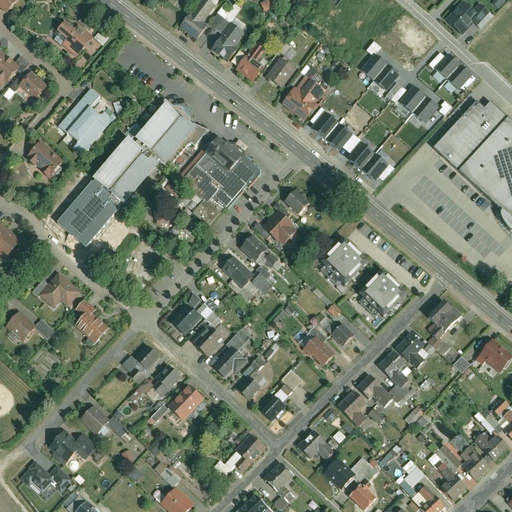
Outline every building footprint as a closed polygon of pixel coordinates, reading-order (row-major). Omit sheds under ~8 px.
[(0,0),(0,9),(5,14),(17,1),(15,0),(0,0)] [(201,0),(181,26),(196,38),(206,26),(201,22),(214,6),(207,0),(201,0)] [(481,16),(464,1),(446,21),(464,36),(481,16)] [(54,40),(76,58),(92,38),(76,26),(73,31),(63,23),(55,32),(58,35),(54,40)] [(231,24),(212,50),(227,61),(237,48),(233,45),(242,33),(231,24)] [(99,32),(93,39),(103,47),(109,40),(99,32)] [(370,48),(376,53),(377,54),(382,49),(374,43),(370,48)] [(283,44),(277,53),(288,61),(294,53),(283,44)] [(236,70),(253,82),(263,69),(255,63),(264,51),(256,45),(236,70)] [(366,52),(372,57),(376,53),(370,48),(366,52)] [(14,70),(16,68),(12,65),(0,54),(0,86),(14,70)] [(428,67),(432,71),(444,59),(440,55),(428,67)] [(20,57),(12,65),(16,68),(14,70),(20,75),(29,65),(20,57)] [(362,72),(374,82),(387,67),(375,57),(362,72)] [(446,82),(460,68),(449,57),(435,71),(446,82)] [(269,77),(282,87),(295,70),(282,60),(269,77)] [(374,82),(386,92),(399,77),(387,67),(374,82)] [(446,82),(458,93),(460,90),(471,79),(460,68),(446,82)] [(46,89),(29,75),(24,81),(18,88),(19,89),(34,102),(46,89)] [(18,88),(24,81),(19,76),(7,90),(13,95),(19,89),(18,88)] [(460,90),(463,93),(475,82),(472,78),(471,79),(460,90)] [(294,88),(282,104),(304,120),(315,104),(313,102),(322,89),(310,80),(300,93),(294,88)] [(406,93),(396,85),(385,99),(395,106),(406,93)] [(399,106),(411,116),(425,100),(412,89),(399,106)] [(92,106),(99,98),(90,91),(55,130),(65,138),(63,141),(73,150),(72,151),(80,157),(111,121),(103,114),(99,119),(87,109),(91,105),(92,106)] [(511,116),(489,95),(482,102),(476,96),(429,147),(495,209),(499,212),(501,221),(508,232),(511,236),(511,116)] [(231,147),(221,138),(211,131),(198,126),(189,120),(189,117),(186,114),(183,111),(184,109),(181,108),(177,108),(166,100),(136,145),(131,140),(57,225),(85,250),(158,163),(168,172),(176,162),(190,174),(182,183),(205,202),(195,214),(209,227),(223,210),(229,211),(259,175),(259,171),(244,158),(245,153),(237,146),(231,147)] [(425,100),(411,116),(424,126),(438,110),(425,100)] [(442,109),(438,114),(445,120),(453,110),(444,103),(440,108),(442,109)] [(310,123),(314,127),(324,115),(324,113),(321,110),(310,123)] [(314,127),(311,131),(324,142),(338,126),(324,115),(314,127)] [(352,137),(338,126),(324,142),(339,154),(342,150),(352,137)] [(342,150),(350,156),(360,144),(361,143),(353,137),(352,137),(342,150)] [(39,142),(25,161),(49,179),(63,161),(39,142)] [(350,156),(346,161),(361,172),(374,156),(360,144),(350,156)] [(374,156),(361,172),(374,184),(378,180),(388,168),(374,156)] [(388,168),(378,180),(382,184),(394,171),(389,167),(388,168)] [(308,206),(296,194),(286,205),(299,216),(308,206)] [(273,209),(277,212),(286,221),(290,216),(277,204),(273,209)] [(152,209),(153,224),(178,223),(178,208),(152,209)] [(277,212),(262,228),(269,235),(279,244),(279,243),(282,245),(295,231),(292,228),(293,227),(286,221),(277,212)] [(265,239),(269,235),(262,228),(257,224),(253,229),(265,239)] [(0,258),(4,262),(19,244),(0,228),(0,258)] [(253,235),(240,250),(254,263),(259,257),(271,268),(279,259),(253,235)] [(367,263),(343,240),(319,264),(343,288),(367,263)] [(249,281),(253,276),(233,258),(222,269),(243,288),(249,281)] [(405,295),(381,272),(358,296),(382,319),(405,295)] [(257,273),(253,276),(249,281),(265,295),(272,287),(257,273)] [(60,301),(68,308),(81,293),(58,274),(47,286),(38,297),(52,310),(60,301)] [(38,297),(47,286),(42,281),(31,294),(36,299),(38,297)] [(231,281),(227,286),(237,295),(241,290),(231,281)] [(87,314),(90,317),(95,311),(84,302),(75,312),(83,318),(87,314)] [(438,340),(462,316),(453,307),(451,309),(445,303),(430,318),(436,324),(429,331),(438,340)] [(327,312),(335,319),(340,313),(333,306),(327,312)] [(187,307),(171,324),(184,337),(201,320),(187,307)] [(199,316),(206,322),(213,314),(206,308),(199,316)] [(74,328),(95,346),(107,332),(90,317),(87,314),(83,318),(74,328)] [(206,322),(214,329),(221,322),(213,314),(206,322)] [(5,328),(22,343),(33,331),(32,330),(16,316),(5,328)] [(318,323),(322,328),(328,324),(324,318),(318,323)] [(40,321),(32,330),(33,331),(46,342),(54,333),(40,321)] [(333,326),(326,332),(342,348),(351,339),(340,327),(337,330),(333,326)] [(220,327),(213,335),(220,341),(227,333),(220,327)] [(205,357),(220,341),(213,335),(206,328),(198,336),(200,338),(193,346),(205,357)] [(320,348),(322,346),(327,341),(314,328),(309,334),(314,339),(313,340),(320,348)] [(241,331),(235,337),(244,345),(250,339),(241,331)] [(396,350),(415,369),(422,362),(414,354),(421,347),(410,336),(396,350)] [(231,350),(236,354),(244,345),(235,337),(226,347),(230,351),(231,350)] [(311,357),(322,368),(333,357),(322,346),(320,348),(313,340),(302,351),(310,358),(311,357)] [(480,357),(499,372),(511,357),(493,342),(480,357)] [(28,364),(46,376),(54,363),(47,358),(48,357),(45,355),(48,350),(40,345),(28,364)] [(139,365),(147,372),(158,359),(146,348),(135,361),(139,365)] [(213,370),(224,380),(232,372),(235,374),(245,363),(236,354),(231,350),(230,351),(213,370)] [(379,369),(400,390),(407,382),(398,374),(404,368),(392,355),(379,369)] [(139,365),(135,361),(131,357),(123,367),(131,374),(139,365)] [(459,357),(451,366),(459,374),(468,365),(459,357)] [(244,375),(248,379),(257,370),(252,366),(244,375)] [(153,389),(162,397),(180,379),(168,368),(156,381),(159,384),(153,389)] [(281,382),(292,393),(302,383),(291,372),(281,382)] [(391,400),(368,378),(356,390),(368,401),(372,397),(383,408),(391,400)] [(237,391),(248,402),(260,389),(248,379),(237,391)] [(143,380),(126,399),(131,403),(140,393),(142,395),(150,386),(143,380)] [(167,409),(182,423),(203,401),(188,387),(167,409)] [(338,409),(359,429),(366,421),(358,414),(366,406),(353,394),(338,409)] [(259,412),(271,424),(285,409),(273,397),(259,412)] [(162,407),(150,420),(155,425),(167,412),(162,407)] [(415,408),(403,420),(409,427),(421,414),(415,408)] [(94,409),(81,423),(95,436),(105,426),(108,422),(94,409)] [(378,422),(382,417),(372,409),(367,414),(378,422)] [(328,424),(335,417),(329,410),(322,417),(328,424)] [(498,425),(511,440),(511,413),(498,425)] [(112,418),(108,422),(105,426),(120,439),(127,432),(112,418)] [(413,424),(418,429),(424,423),(419,418),(413,424)] [(330,438),(337,445),(344,439),(337,432),(330,438)] [(79,450),(80,449),(76,444),(64,433),(49,448),(55,453),(52,456),(63,467),(79,450)] [(310,461),(317,453),(325,461),(332,454),(312,434),(297,449),(310,461)] [(484,434),(475,443),(494,463),(508,450),(496,437),(491,442),(484,434)] [(458,435),(449,442),(454,448),(462,441),(458,435)] [(83,437),(76,444),(80,449),(79,450),(87,458),(95,449),(83,437)] [(234,469),(242,475),(265,450),(250,438),(228,463),(234,469)] [(333,451),(337,446),(330,439),(326,444),(333,451)] [(377,465),(382,469),(396,453),(391,449),(377,465)] [(465,471),(476,483),(490,470),(470,449),(463,454),(472,464),(465,471)] [(122,453),(126,463),(132,460),(128,451),(122,453)] [(398,478),(393,482),(409,499),(414,494),(410,490),(423,476),(409,461),(400,469),(407,476),(401,481),(398,478)] [(48,475),(35,462),(19,478),(29,488),(31,486),(41,496),(52,485),(54,482),(48,475)] [(214,491),(234,469),(228,463),(224,466),(220,462),(203,481),(214,491)] [(339,462),(324,477),(341,492),(355,477),(339,462)] [(283,488),(293,479),(281,466),(264,482),(283,502),(290,496),(283,488)] [(56,467),(48,475),(54,482),(52,485),(60,493),(71,481),(56,467)] [(132,482),(139,477),(133,468),(126,473),(132,482)] [(443,491),(453,503),(467,490),(448,468),(441,474),(450,484),(443,491)] [(160,478),(172,489),(179,482),(167,471),(160,478)] [(350,500),(362,511),(365,511),(376,500),(368,493),(373,488),(366,482),(350,500)] [(421,511),(443,511),(446,510),(426,488),(419,494),(428,504),(421,511)] [(161,506),(167,511),(188,511),(194,507),(175,490),(161,506)] [(269,511),(254,496),(237,511),(269,511)] [(92,511),(78,498),(65,511),(66,511),(92,511)]
